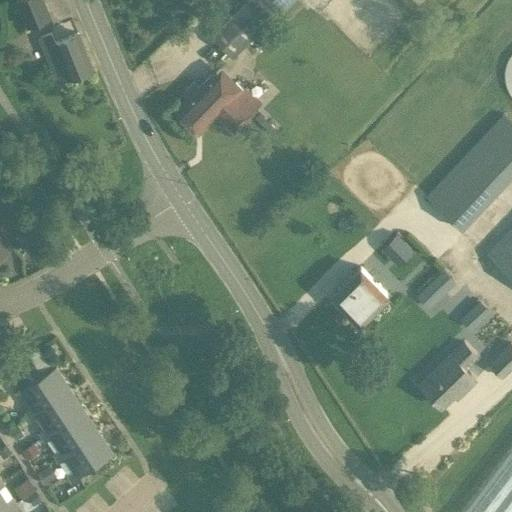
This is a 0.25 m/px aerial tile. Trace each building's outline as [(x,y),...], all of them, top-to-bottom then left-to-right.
[(14,0),(26,27),(51,17),(44,0),(14,0)] [(244,0),(209,33),(232,58),(282,9),(282,8),(290,0),(244,0)] [(57,82),(68,77),(68,78),(92,68),(77,32),(54,41),(51,32),(38,37),(42,46),(57,82)] [(220,65),(211,74),(174,112),(197,133),(216,113),(233,130),(260,102),(246,88),(244,90),(235,82),(220,65)] [(511,121),(502,113),(426,195),(462,229),(511,175),(511,121)] [(511,224),(486,253),(511,276),(511,224)] [(0,252),(10,246),(0,230),(0,252)] [(358,322),(386,295),(387,294),(360,266),(331,294),(358,322)] [(442,269),(415,295),(428,309),(456,282),(442,269)] [(479,300),(459,319),(470,330),(490,311),(479,300)] [(501,376),(511,365),(511,343),(510,341),(488,362),(501,376)] [(440,406),(458,389),(461,391),(475,378),(464,367),(476,355),(464,342),(452,354),(451,353),(419,384),(440,406)] [(36,410),(70,387),(56,366),(22,389),(34,406),(24,412),(27,416),(30,420),(39,414),(36,410)] [(44,441),(53,435),(50,431),(84,409),(70,387),(36,410),(39,414),(48,427),(38,433),(41,437),(44,441)] [(50,431),(53,435),(62,448),(53,454),(56,458),(58,462),(67,456),(65,452),(98,430),(84,409),(50,431)] [(112,452),(98,430),(65,452),(67,456),(76,469),(67,475),(72,483),(83,476),(81,473),(112,452)] [(0,457),(1,460),(12,453),(8,447),(0,452),(0,457)] [(13,485),(25,511),(33,511),(44,507),(30,477),(13,485)] [(6,507),(0,510),(0,511),(9,511),(8,511),(17,505),(15,501),(12,497),(3,503),(6,507)]
